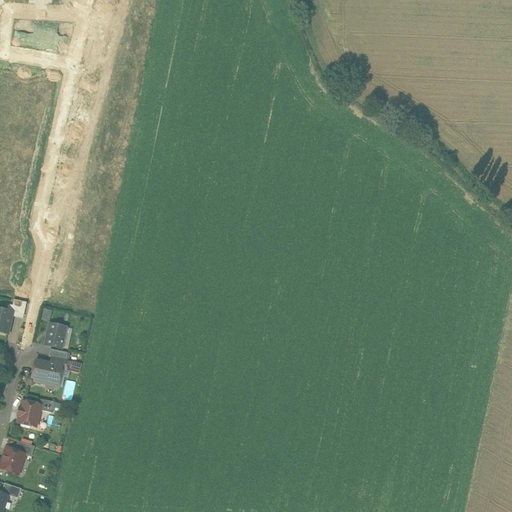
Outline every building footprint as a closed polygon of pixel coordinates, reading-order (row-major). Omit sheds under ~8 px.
[(27,303),(14,300),(12,306),(8,305),(7,311),(12,313),(11,317),(23,319),(27,303)] [(41,318),(49,321),(52,311),(44,308),(41,318)] [(7,311),(0,309),(0,333),(7,335),(11,317),(12,313),(7,311)] [(66,328),(49,324),(45,345),(61,349),(66,328)] [(68,353),(50,349),(49,356),(53,357),(66,360),(68,353)] [(66,360),(53,357),(52,364),(63,367),(62,370),(67,371),(69,361),(66,360)] [(52,364),(35,361),(32,377),(30,377),(27,379),(26,382),(28,385),(32,386),(35,384),(35,382),(45,384),(47,388),(53,389),(56,387),(58,387),(62,370),(63,367),(52,364)] [(65,391),(72,393),(75,382),(68,380),(65,391)] [(54,403),(36,399),(35,404),(41,406),(40,411),(52,413),(54,403)] [(35,404),(22,402),(20,408),(19,408),(17,416),(19,417),(17,423),(36,428),(40,411),(41,406),(35,404)] [(35,447),(18,442),(15,451),(24,454),(24,455),(31,457),(35,447)] [(15,451),(7,449),(0,468),(17,474),(24,455),(24,454),(15,451)] [(2,494),(0,492),(0,511),(6,511),(12,498),(12,497),(2,494)]
